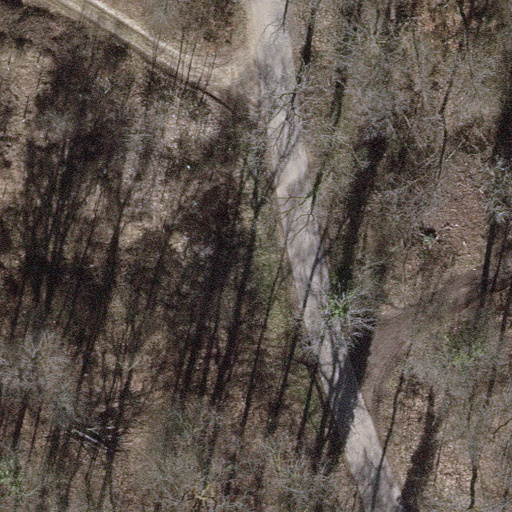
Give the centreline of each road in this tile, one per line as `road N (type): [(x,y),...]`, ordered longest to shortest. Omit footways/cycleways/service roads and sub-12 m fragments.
road 1 (track): [(345,252),(261,116),(181,31),(116,0)]
road 2 (track): [(345,252),(511,245)]
